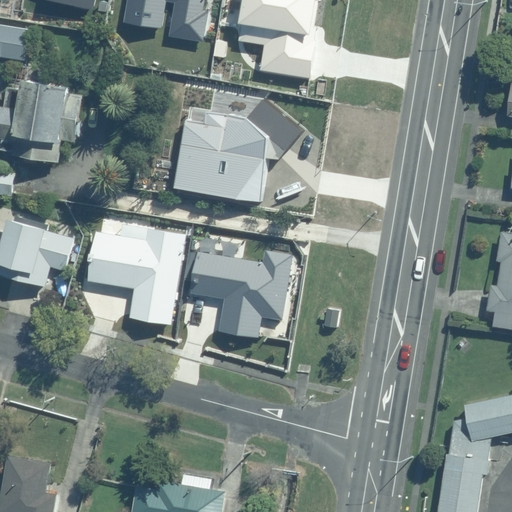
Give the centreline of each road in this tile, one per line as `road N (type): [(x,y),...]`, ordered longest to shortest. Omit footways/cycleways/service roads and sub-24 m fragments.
road 1 (secondary): [(372,446),(451,0)]
road 2 (residential): [(0,343),(372,446)]
